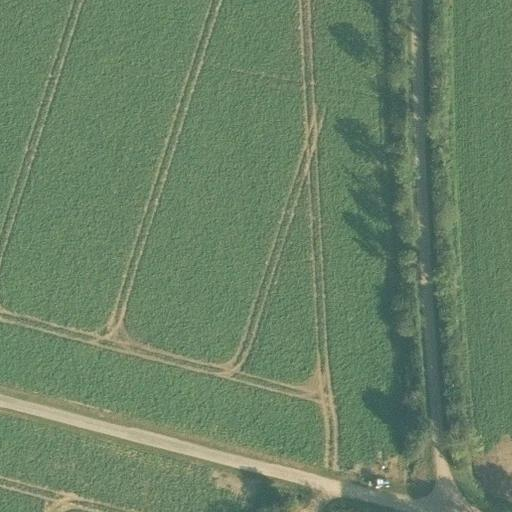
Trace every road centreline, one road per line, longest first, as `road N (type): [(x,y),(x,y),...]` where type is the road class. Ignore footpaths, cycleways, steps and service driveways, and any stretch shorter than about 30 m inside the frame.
road 1 (unclassified): [(442,511),(415,0)]
road 2 (unclassified): [(436,511),(0,400)]
